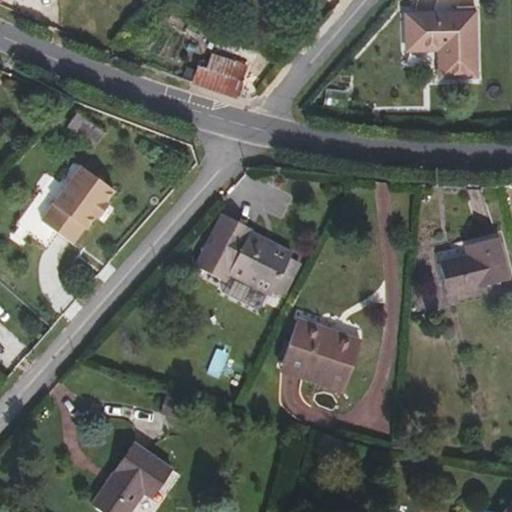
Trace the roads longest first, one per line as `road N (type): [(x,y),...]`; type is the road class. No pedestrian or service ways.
road 1 (residential): [(0,414),(258,129)]
road 2 (tertiary): [(258,129),(0,35)]
road 3 (tertiary): [(511,155),(395,153),(258,129)]
road 4 (residential): [(258,129),(369,0)]
